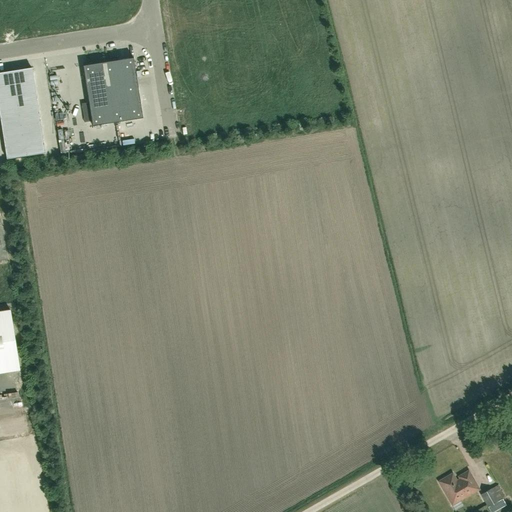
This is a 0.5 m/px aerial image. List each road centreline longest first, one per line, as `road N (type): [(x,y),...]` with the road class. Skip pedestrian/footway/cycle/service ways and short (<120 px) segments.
road 1 (unclassified): [(309,511),(511,396)]
road 2 (unclassified): [(0,51),(153,27)]
